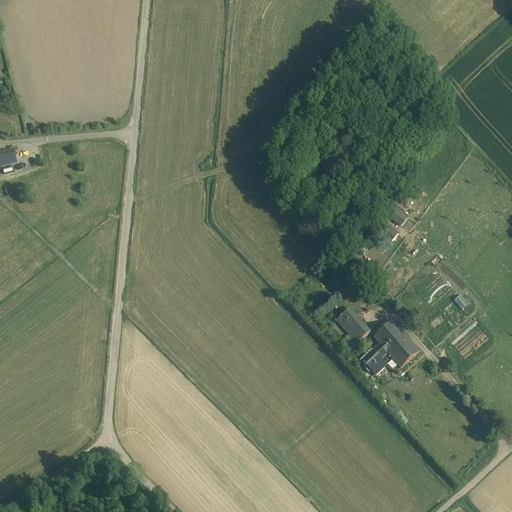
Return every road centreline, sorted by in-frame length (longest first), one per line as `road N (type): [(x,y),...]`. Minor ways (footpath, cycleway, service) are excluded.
road 1 (unclassified): [(173,511),(107,437),(146,0)]
road 2 (track): [(107,437),(0,510)]
